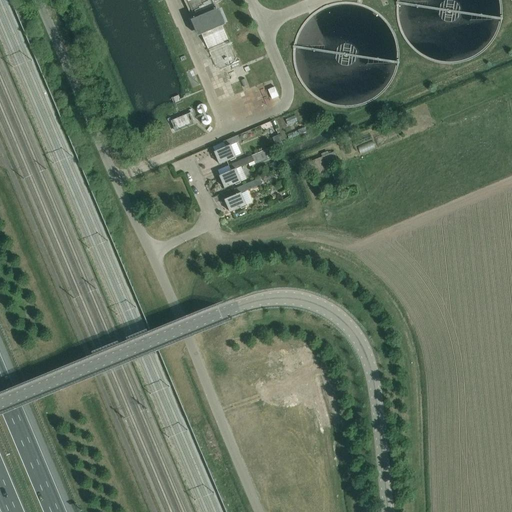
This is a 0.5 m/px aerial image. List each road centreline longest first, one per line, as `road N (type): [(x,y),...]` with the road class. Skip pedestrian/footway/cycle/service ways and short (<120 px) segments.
road 1 (unclassified): [(387,511),(373,382),(351,330),(317,304),(287,297),(214,315)]
road 2 (unclassified): [(259,511),(151,253)]
road 3 (unclassified): [(151,253),(39,0)]
road 4 (unclassified): [(0,404),(214,315)]
road 5 (motorway): [(56,511),(0,379)]
road 6 (residential): [(186,162),(213,222),(151,253)]
